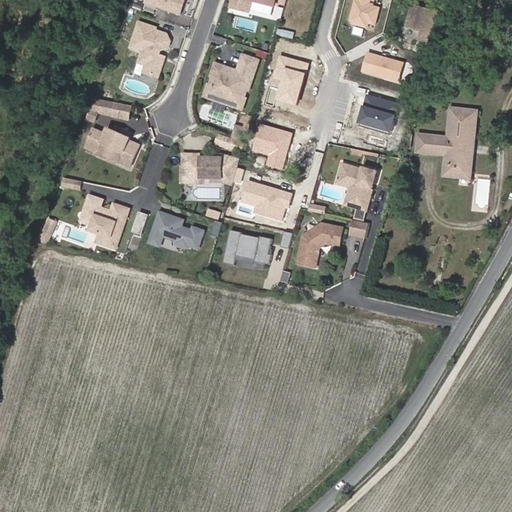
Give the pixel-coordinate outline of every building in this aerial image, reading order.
[(147,0),(146,4),(181,16),(186,2),(184,0),(147,0)] [(275,0),(238,0),(237,8),(255,12),(257,3),(274,7),(275,0)] [(373,0),(359,0),(359,3),(354,1),(349,22),(351,27),(370,31),(371,28),(377,29),(382,7),(369,4),(370,0),(372,0),(374,0),(373,0)] [(438,13),(413,6),(408,26),(424,31),(421,39),(430,41),(438,13)] [(158,30),(141,24),(132,50),(144,54),(140,65),(147,67),(145,74),(160,79),(167,59),(160,56),(156,55),(155,53),(156,51),(158,50),(162,51),(164,52),(170,49),(172,43),(169,36),(158,32),(158,30)] [(418,47),(404,43),(402,50),(417,53),(418,47)] [(363,72),(399,83),(405,63),(368,53),(363,72)] [(311,64),(280,55),(273,79),(283,82),(278,100),(300,106),(311,64)] [(236,72),(218,66),(213,80),(214,80),(213,86),(211,85),(207,97),(216,100),(223,97),(224,97),(231,100),(230,105),(244,110),(247,98),(246,98),(248,92),(249,93),(260,62),(245,57),(239,77),(234,76),(236,72)] [(96,100),(92,113),(130,121),(133,107),(96,100)] [(449,137),(447,156),(445,177),(471,180),(474,159),(465,159),(467,142),(475,143),(478,111),(452,108),(449,137)] [(295,132),(261,124),(253,153),(269,157),(267,166),(285,171),(295,132)] [(237,141),(241,143),(245,132),(250,133),(251,132),(239,128),(234,140),(237,141)] [(106,138),(94,132),(89,144),(90,146),(101,151),(99,155),(120,164),(122,160),(133,164),(140,148),(129,143),(130,141),(109,132),(106,138)] [(241,143),(247,145),(250,133),(245,132),(241,143)] [(438,155),(440,136),(419,134),(417,153),(438,155)] [(234,140),(220,135),(217,145),(233,150),(237,141),(234,140)] [(447,156),(449,137),(440,136),(438,155),(447,156)] [(465,159),(474,159),(475,143),(467,142),(465,159)] [(90,146),(89,144),(86,150),(99,155),(101,151),(90,146)] [(181,184),(211,184),(211,183),(223,183),(235,186),(236,183),(223,179),(211,179),(211,181),(202,181),(202,179),(188,179),(188,176),(186,176),(186,169),(188,169),(188,160),(223,160),(241,165),(242,162),(222,157),(184,156),(184,166),(181,166),(181,184)] [(122,160),(120,164),(131,169),(133,164),(122,160)] [(223,160),(188,160),(188,169),(186,169),(186,176),(188,176),(188,179),(202,179),(202,181),(211,181),(211,179),(223,179),(236,183),(241,165),(223,160)] [(358,191),(352,208),(369,213),(380,172),(364,167),(364,169),(343,163),(337,185),(350,189),(358,191)] [(84,184),(70,181),(69,189),(82,192),(84,184)] [(294,193),(249,181),(243,204),(256,207),(255,213),(284,221),(294,193)] [(358,191),(350,189),(345,206),(352,208),(358,191)] [(99,243),(118,250),(131,210),(116,205),(113,213),(111,212),(108,214),(101,212),(102,209),(105,202),(91,197),(83,223),(94,227),(93,232),(102,235),(99,243)] [(323,208),(310,205),(309,211),(321,213),(323,208)] [(150,216),(141,213),(134,233),(144,236),(150,216)] [(179,220),(162,215),(155,238),(165,241),(166,239),(181,244),(180,247),(191,250),(192,247),(201,250),(207,233),(196,230),(195,233),(184,229),(185,225),(178,222),(179,220)] [(59,224),(51,221),(46,234),(53,237),(59,224)] [(356,221),(353,234),(367,237),(370,224),(356,221)] [(225,225),(218,223),(216,228),(223,231),(225,225)] [(299,265),(317,268),(320,254),(316,253),(317,249),(321,250),(321,248),(327,244),(340,247),(344,229),(323,225),(304,237),(299,265)] [(213,238),(221,240),(223,231),(216,228),(213,238)] [(245,234),(233,232),(227,265),(238,267),(240,258),(259,261),(258,263),(273,266),(275,256),(272,255),(275,240),(263,238),(263,239),(244,236),(245,234)] [(291,249),(295,234),(285,232),(282,247),(291,249)] [(46,234),(42,243),(50,246),(53,237),(46,234)] [(155,238),(152,245),(163,249),(165,241),(155,238)] [(284,271),(281,282),(289,283),(291,274),(284,271)]
